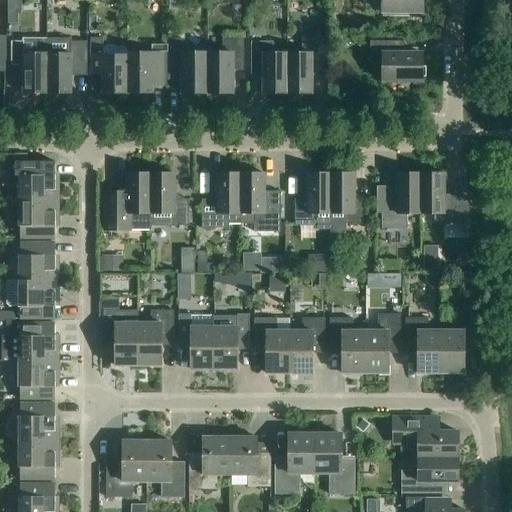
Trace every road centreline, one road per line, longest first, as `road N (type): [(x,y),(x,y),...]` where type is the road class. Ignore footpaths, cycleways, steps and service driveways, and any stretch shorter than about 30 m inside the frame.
road 1 (residential): [(454,0),(451,123),(436,142),(86,142)]
road 2 (residential): [(492,511),(486,435),(455,405),(86,408)]
road 3 (residential): [(86,142),(86,408)]
